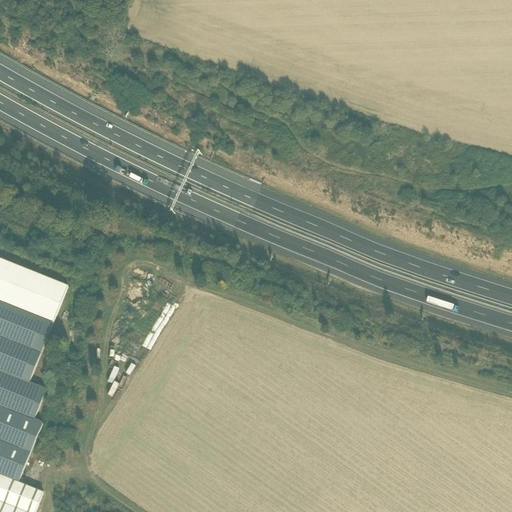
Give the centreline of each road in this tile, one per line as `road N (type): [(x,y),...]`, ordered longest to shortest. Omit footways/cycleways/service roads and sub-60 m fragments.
road 1 (track): [(145,511),(85,468),(129,260),(368,355),(511,394)]
road 2 (motorway): [(511,294),(273,208),(0,72)]
road 3 (motorway): [(0,102),(268,233),(511,320)]
road 4 (track): [(511,189),(427,192),(310,161),(283,124),(222,85),(174,62),(82,40),(67,0)]
